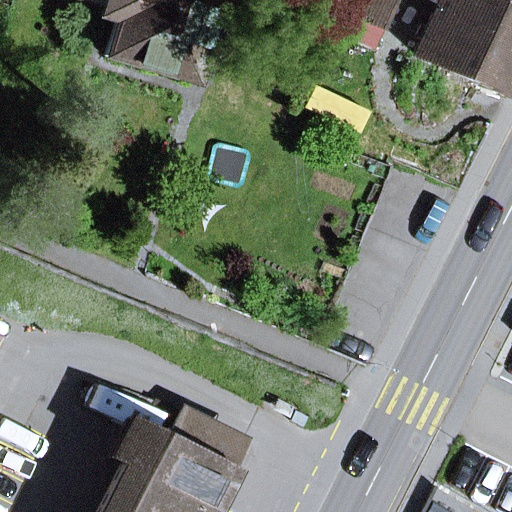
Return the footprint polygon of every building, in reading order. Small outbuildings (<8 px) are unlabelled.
[(189,83),(214,0),(106,0),(105,8),(102,17),(116,21),(105,57),(189,83)] [(426,0),(436,5),(438,0),(346,0),(333,30),(370,46),(391,0),(426,0)] [(438,0),(436,5),(413,55),(506,97),(511,85),(511,13),(482,0),(438,0)] [(511,0),(482,0),(511,13),(511,0)] [(321,138),(253,302),(317,329),(386,165),(321,138)] [(139,426),(164,439),(177,412),(153,399),(139,426)] [(139,426),(137,425),(93,511),(206,511),(241,443),(177,412),(164,439),(139,426)]
